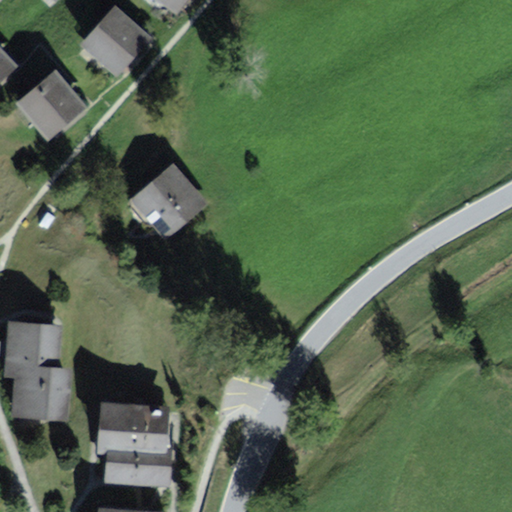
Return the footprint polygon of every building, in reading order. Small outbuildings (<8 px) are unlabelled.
[(192,0),(157,0),(180,17),(192,0)] [(154,38),(117,6),(82,46),(119,78),(154,38)] [(0,87),(19,71),(0,48),(0,87)] [(89,108),(58,70),(19,104),(50,141),(89,108)] [(211,207),(175,163),(131,199),(167,243),(211,207)] [(64,324),(11,319),(5,376),(17,378),(13,416),(70,422),(76,370),(59,368),(64,324)] [(100,451),(108,452),(170,456),(174,404),(104,399),(100,451)] [(170,456),(108,452),(106,480),(171,485),(173,456),(170,456)]
